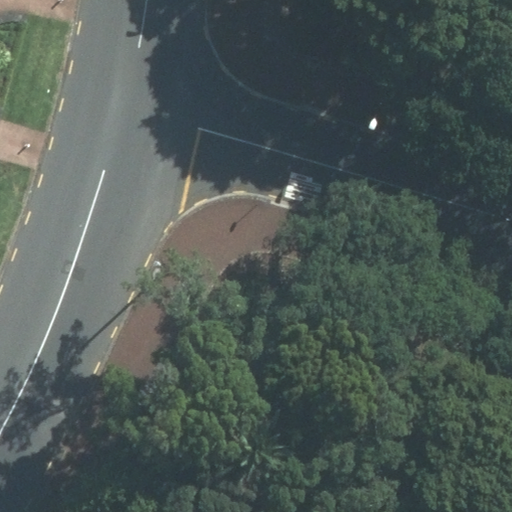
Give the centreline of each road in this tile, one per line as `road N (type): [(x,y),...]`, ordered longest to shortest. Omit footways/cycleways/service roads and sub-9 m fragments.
road 1 (secondary): [(0,472),(97,254),(138,109)]
road 2 (unclassified): [(511,220),(138,109)]
